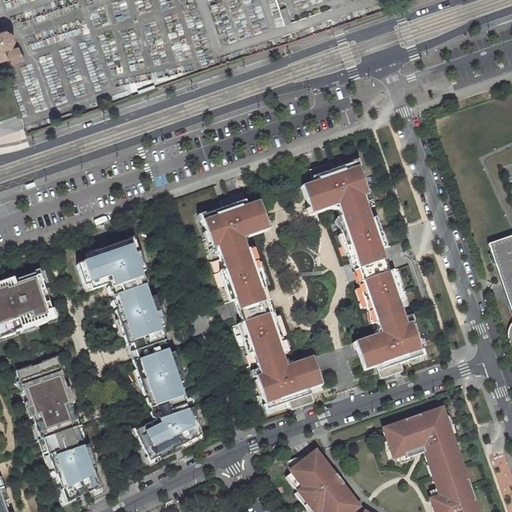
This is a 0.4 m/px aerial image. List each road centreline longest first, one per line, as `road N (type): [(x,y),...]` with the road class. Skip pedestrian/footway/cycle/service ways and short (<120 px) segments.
road 1 (tertiary): [(0,188),(386,60)]
road 2 (tertiary): [(376,32),(0,160)]
road 3 (unclassified): [(386,60),(489,361)]
road 4 (residential): [(489,361),(227,454)]
road 5 (tertiary): [(386,60),(511,10)]
road 6 (residential): [(227,454),(111,511)]
